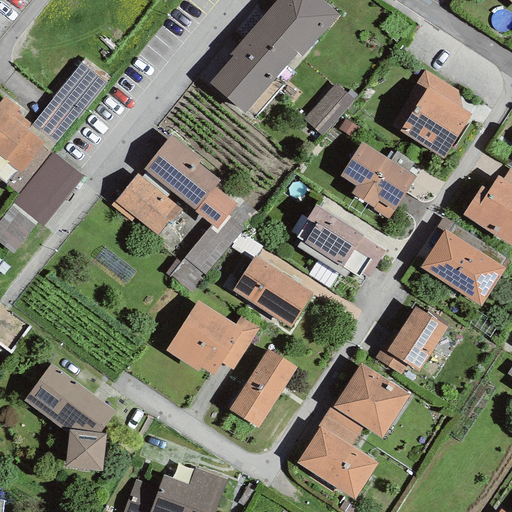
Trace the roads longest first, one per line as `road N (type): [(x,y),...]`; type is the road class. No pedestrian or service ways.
road 1 (residential): [(511,85),(272,451),(249,461)]
road 2 (residential): [(241,0),(7,300)]
road 3 (residential): [(249,461),(135,387)]
road 4 (residential): [(408,0),(511,65)]
